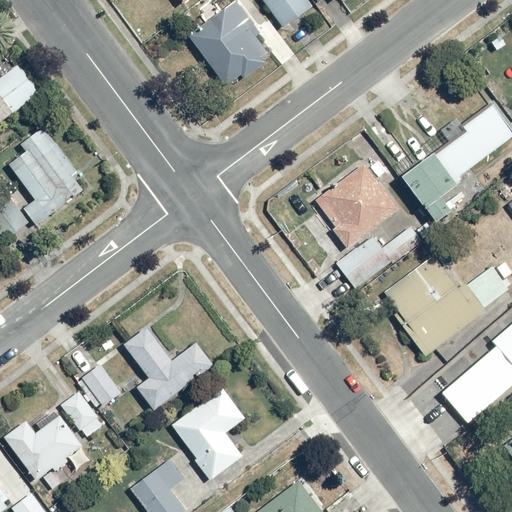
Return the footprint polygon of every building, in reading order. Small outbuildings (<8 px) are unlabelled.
[(313,4),(309,0),(263,0),(284,27),(313,4)] [(192,39),(228,88),(271,56),(232,2),(188,33),(192,39)] [(0,121),(39,90),(17,62),(0,76),(0,121)] [(511,136),(511,130),(491,103),(463,124),(467,130),(436,153),(434,150),(401,174),(426,208),(460,182),(456,178),(511,136)] [(36,226),(84,188),(75,176),(79,173),(42,126),(20,144),(25,150),(8,163),(36,199),(23,209),(36,226)] [(399,208),(363,161),(313,199),(349,246),(399,208)] [(28,222),(9,198),(0,204),(0,239),(2,242),(28,222)] [(420,240),(410,226),(382,246),(374,235),(337,262),(354,287),(420,240)] [(460,286),(440,258),(387,297),(427,352),(510,290),(490,264),(460,286)] [(511,382),(511,323),(491,341),(495,346),(440,390),(465,421),(511,382)] [(173,361),(147,327),(125,344),(150,377),(137,387),(155,412),(215,367),(197,342),(173,361)] [(121,392),(99,362),(78,377),(100,407),(121,392)] [(245,417),(224,388),(172,425),(211,479),(243,456),(225,432),(245,417)] [(104,424),(78,391),(60,404),(86,438),(104,424)] [(92,459),(60,414),(30,435),(22,423),(5,436),(37,481),(69,458),(77,469),(92,459)] [(183,477),(169,458),(129,488),(147,511),(184,511),(186,511),(169,488),(183,477)] [(323,511),(298,480),(256,511),(323,511)] [(45,511),(31,492),(11,507),(14,511),(45,511)]
